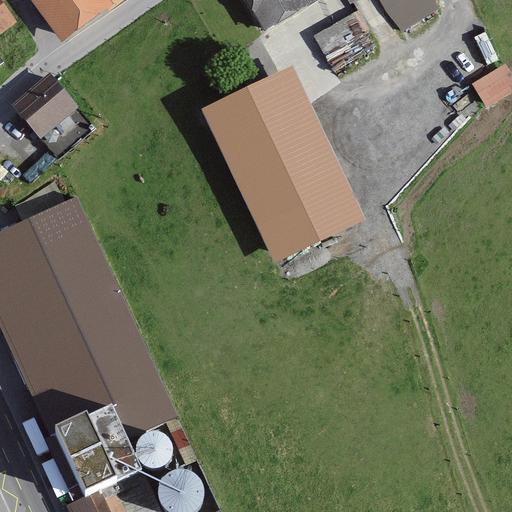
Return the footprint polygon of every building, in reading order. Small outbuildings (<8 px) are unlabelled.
[(123,0),(28,0),(27,1),(65,47),(123,0)] [(243,0),(263,34),(320,0),(348,0),(351,5),(359,0),(377,0),(399,36),(442,11),(435,0),(243,0)] [(0,35),(15,25),(0,4),(0,35)] [(325,53),(349,40),(341,23),(316,36),(325,53)] [(486,110),(511,97),(511,71),(509,65),(473,82),(486,110)] [(206,111),(276,257),(361,217),(291,71),(206,111)] [(81,116),(48,82),(13,116),(47,150),(81,116)] [(178,419),(73,202),(0,237),(0,326),(90,511),(161,511),(128,443),(178,419)]
